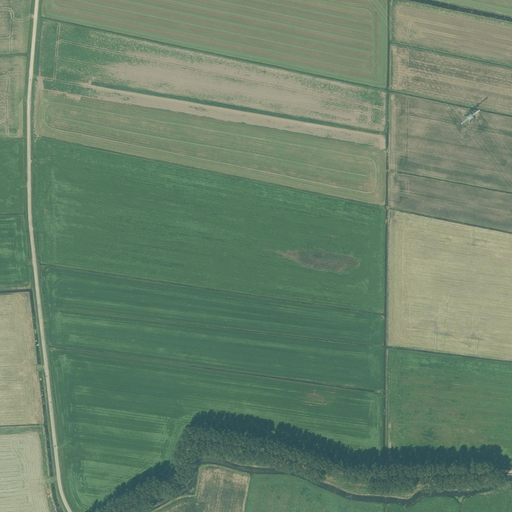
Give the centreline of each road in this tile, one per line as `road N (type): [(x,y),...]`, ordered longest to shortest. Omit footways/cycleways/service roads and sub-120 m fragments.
road 1 (unclassified): [(71,511),(60,480),(30,222),(37,0)]
road 2 (unclassified): [(511,471),(343,475),(206,440),(189,447),(167,483),(116,511)]
